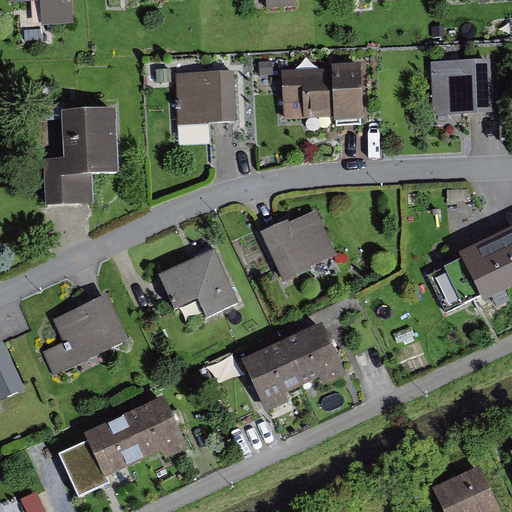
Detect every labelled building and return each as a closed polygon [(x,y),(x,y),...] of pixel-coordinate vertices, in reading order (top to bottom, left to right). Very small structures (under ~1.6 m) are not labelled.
[(74,0),(12,0),(12,1),(30,0),(42,0),(44,27),(77,25),(74,0)] [(299,0),(269,0),(270,9),(300,7),(299,0)] [(466,66),(435,67),(437,113),(468,112),(469,116),(497,115),(494,58),(466,60),(466,66)] [(364,65),(334,67),(334,71),(285,73),(287,121),(337,119),(337,124),(367,122),(364,65)] [(240,125),(238,71),(210,72),(211,78),(179,79),(181,122),(212,121),(212,127),(240,125)] [(65,106),(41,107),(42,124),(66,123),(66,117),(65,106)] [(95,175),(123,174),(119,114),(66,117),(66,123),(68,159),(48,160),(50,205),(96,203),(95,175)] [(290,222),(265,234),(288,283),(313,272),(311,268),(340,255),(321,213),(292,226),(290,222)] [(511,229),(503,234),(511,252),(511,229)] [(463,261),(434,275),(452,311),(481,297),(484,303),(511,288),(511,252),(503,234),(460,255),(463,261)] [(200,261),(163,278),(177,308),(200,298),(209,319),(242,304),(219,252),(200,261)] [(88,310),(60,323),(79,362),(106,349),(108,353),(132,342),(110,295),(86,306),(88,310)] [(324,327),(284,346),(303,386),(320,379),(323,386),(348,375),(324,327)] [(27,391),(4,342),(0,343),(0,399),(2,398),(4,402),(27,391)] [(284,346),(244,365),(266,413),(290,402),(286,394),(303,386),(284,346)] [(64,347),(50,354),(59,371),(73,365),(64,347)] [(164,400),(126,417),(147,459),(163,451),(168,459),(188,449),(164,400)] [(126,417),(87,436),(91,444),(111,486),(131,476),(127,468),(147,459),(126,417)] [(91,444),(54,462),(79,511),(115,495),(111,486),(91,444)] [(499,511),(481,468),(434,489),(443,511),(499,511)]
